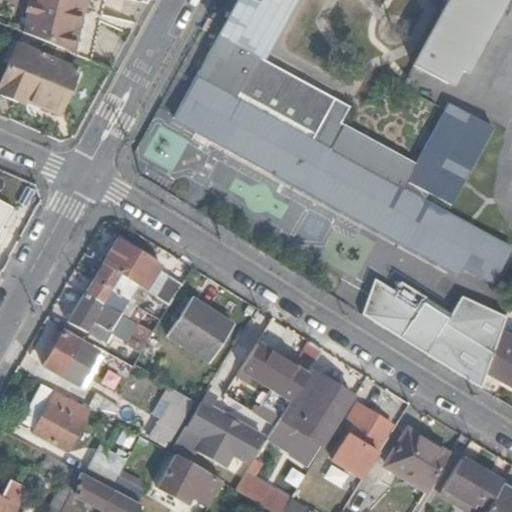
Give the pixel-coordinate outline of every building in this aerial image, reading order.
[(29,0),(21,33),(65,52),(75,10),(78,11),(80,0),(29,0)] [(87,62),(103,0),(80,0),(78,11),(75,10),(65,52),(87,62)] [(236,0),(217,35),(220,37),(196,80),(194,78),(172,116),(197,129),(195,133),(331,206),(461,276),(467,266),(498,283),(511,255),(511,250),(425,203),(429,195),(453,208),(495,129),(474,118),(453,107),(450,113),(406,193),(327,151),(313,143),(336,100),(259,58),(291,0),(236,0)] [(459,71),(467,75),(507,0),(445,0),(451,3),(417,68),(451,86),(459,71)] [(76,72),(17,46),(0,83),(0,91),(23,102),(25,99),(57,114),(76,72)] [(0,231),(13,207),(0,200),(0,231)] [(117,239),(101,265),(117,274),(135,286),(142,291),(158,264),(117,239)] [(117,274),(101,265),(92,280),(95,282),(128,299),(135,286),(117,274)] [(169,303),(182,283),(166,272),(152,291),(169,303)] [(95,282),(92,280),(83,295),(92,299),(119,314),(128,299),(95,282)] [(376,283),(364,315),(481,388),(504,320),(461,301),(451,317),(399,284),(393,294),(376,283)] [(126,344),(138,352),(151,331),(119,314),(92,299),(83,295),(66,322),(84,331),(85,329),(105,341),(110,331),(127,341),(126,344)] [(190,299),(166,335),(208,361),(230,326),(190,299)] [(83,368),(95,345),(63,328),(48,353),(40,366),(34,363),(25,378),(48,390),(55,375),(58,376),(67,359),(83,368)] [(284,403),(302,375),(257,346),(239,374),(284,403)] [(40,366),(48,353),(42,350),(34,363),(40,366)] [(511,359),(503,373),(511,378),(511,359)] [(284,403),(282,406),(276,416),(321,444),(353,395),(308,366),(302,375),(284,403)] [(169,444),(191,399),(168,388),(145,433),(169,444)] [(203,438),(198,446),(223,461),(229,452),(246,461),(259,437),(241,427),(237,434),(230,430),(234,423),(220,415),(216,422),(211,419),(212,418),(204,413),(212,399),(203,394),(185,427),(203,438)] [(360,478),(377,451),(374,449),(389,424),(355,403),(345,419),(352,424),(330,458),(360,478)] [(76,420),(49,405),(34,432),(61,447),(76,420)] [(425,488),(445,456),(406,432),(386,464),(425,488)] [(116,475),(125,458),(96,443),(80,473),(109,488),(116,475)] [(498,486),(502,479),(462,454),(442,486),(473,505),(475,502),(484,508),(498,486)] [(56,511),(61,503),(77,471),(46,455),(41,465),(64,477),(52,499),(51,498),(44,511),(56,511)] [(218,480),(174,455),(156,487),(184,502),(188,495),(205,504),(218,480)] [(329,463),(322,476),(340,487),(348,473),(329,463)] [(109,488),(80,473),(77,471),(61,503),(67,506),(70,500),(71,492),(109,511),(134,511),(138,504),(133,501),(109,488)] [(249,481),(239,475),(231,487),(240,492),(267,508),(281,487),(256,471),(249,481)] [(140,487),(116,475),(109,488),(133,501),(140,487)] [(0,492),(0,511),(11,511),(23,488),(6,480),(0,492)] [(231,487),(218,480),(212,493),(224,500),(228,494),(236,499),(240,492),(231,487)] [(511,511),(511,493),(498,486),(484,508),(482,511),(511,511)] [(273,511),(279,511),(289,497),(283,493),(272,511),(273,511)] [(304,511),(306,509),(289,497),(279,511),(304,511)]
